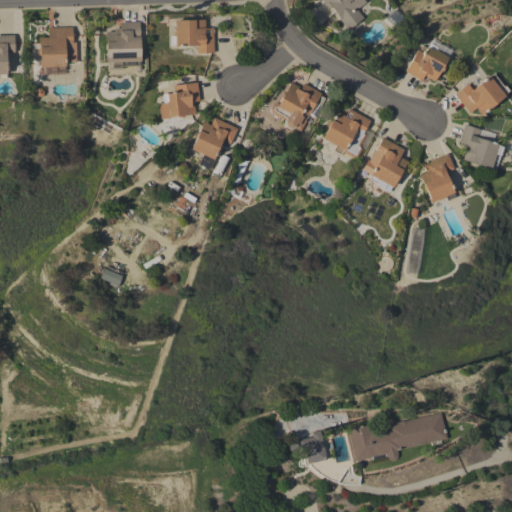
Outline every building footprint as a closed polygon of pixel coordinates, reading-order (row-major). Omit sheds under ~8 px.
[(363,0),(365,2),(356,9),(363,18),(347,30),(339,19),(340,18),(331,6),(328,9),(320,0),(363,0)] [(213,53),(196,53),(196,45),(175,46),(175,45),(170,45),(169,36),(174,36),(173,29),(174,29),(174,21),(185,20),(187,19),(190,18),(192,20),(204,19),(204,28),(212,28),(213,53)] [(139,22),(139,40),(131,40),(132,62),(131,62),(131,66),(122,67),(122,62),(106,62),(106,51),(104,49),(104,46),(105,44),(105,32),(114,32),(114,28),(120,28),(119,22),(139,22)] [(75,42),(75,62),(64,62),(65,67),(55,67),(55,68),(46,68),(46,67),(40,67),(40,56),(37,56),(37,48),(39,48),(38,38),(47,37),(47,28),(72,27),(72,42),(75,42)] [(0,35),(14,35),(14,52),(6,53),(6,74),(5,74),(5,79),(0,79),(0,35)] [(404,72),(416,50),(418,51),(421,45),(426,47),(428,43),(436,48),(434,50),(447,58),(443,66),(443,68),(442,71),(439,72),(434,82),(423,76),(420,81),(404,72)] [(454,94),(467,84),(472,90),(493,74),(503,87),(504,85),(508,90),(503,95),(505,96),(481,115),(475,108),(469,113),(454,94)] [(199,101),(193,102),(195,114),(183,115),(183,117),(178,118),(177,116),(161,119),(158,103),(163,103),(162,94),(173,93),(172,86),(196,82),(199,101)] [(321,93),(316,102),(322,105),(315,116),(309,113),(306,119),(300,116),(299,118),(298,117),(296,120),(288,116),(290,114),(276,106),(281,98),(281,96),(283,93),(284,92),(290,82),(300,88),(303,83),(321,93)] [(370,121),(364,132),(366,133),(360,144),(361,145),(362,149),(357,157),(353,158),(342,153),(343,151),(342,150),(340,155),(332,151),(335,145),(322,138),(336,112),(344,116),(348,109),(370,121)] [(237,128),(230,143),(222,140),(213,160),(212,159),(211,162),(211,161),(210,163),(209,163),(208,165),(202,162),(203,161),(202,160),(203,158),(201,157),(201,156),(197,154),(198,153),(190,149),(203,122),(210,125),(213,118),(237,128)] [(463,124),(480,129),(477,138),(498,144),(490,168),(462,159),(465,149),(462,148),(464,144),(458,142),(463,124)] [(403,149),(399,157),(406,161),(400,172),(401,173),(399,177),(398,177),(392,187),(378,179),(376,183),(368,179),(370,175),(380,156),(374,152),(382,137),(403,149)] [(447,153),(453,168),(445,172),(454,192),(453,192),(455,197),(447,200),(445,195),(443,196),(443,198),(440,199),(438,199),(431,202),(426,193),(424,191),(422,188),(423,185),(418,175),(425,172),(422,164),(447,153)] [(210,174),(220,155),(229,159),(218,179),(210,174)] [(228,181),(238,159),(246,162),(236,185),(228,181)] [(121,276),(117,286),(99,279),(103,269),(121,276)] [(440,413),(446,439),(395,449),(396,453),(396,457),(394,460),(390,461),(386,459),(385,456),(385,453),(371,456),(371,458),(354,461),(347,429),(371,424),(372,430),(386,427),(386,424),(440,413)] [(306,463),(304,453),(301,454),(298,439),(311,437),(310,433),(320,431),(325,460),(306,463)]
